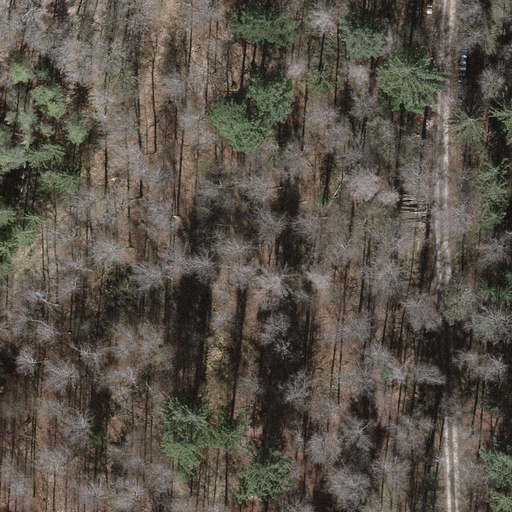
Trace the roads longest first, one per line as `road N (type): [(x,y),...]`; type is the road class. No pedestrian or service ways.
road 1 (track): [(452,0),(439,160),(449,511)]
road 2 (track): [(173,0),(136,115),(55,232),(0,281)]
